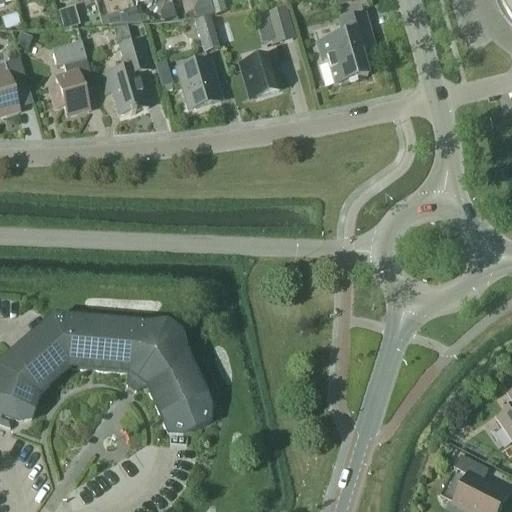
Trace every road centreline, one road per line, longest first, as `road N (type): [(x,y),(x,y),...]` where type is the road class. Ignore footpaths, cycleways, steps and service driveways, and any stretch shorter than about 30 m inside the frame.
road 1 (residential): [(436,101),(186,147),(0,155)]
road 2 (unclassified): [(381,252),(0,237)]
road 3 (tertiary): [(339,511),(411,302)]
